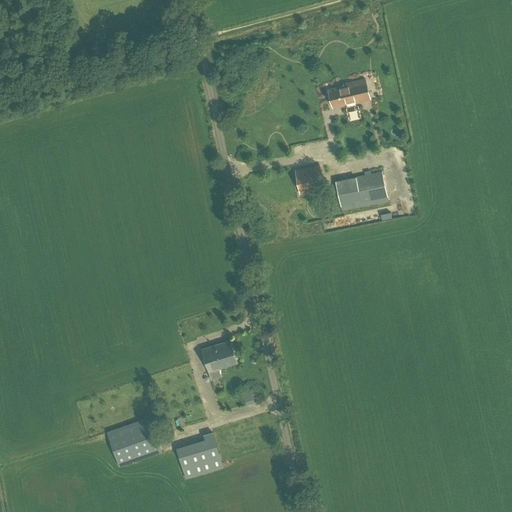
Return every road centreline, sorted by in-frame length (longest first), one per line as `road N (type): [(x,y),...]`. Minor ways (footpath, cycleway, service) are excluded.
road 1 (unclassified): [(299,511),(184,0)]
road 2 (track): [(196,50),(0,103)]
